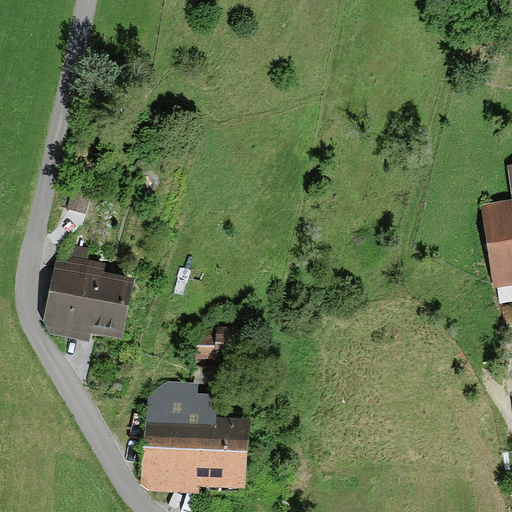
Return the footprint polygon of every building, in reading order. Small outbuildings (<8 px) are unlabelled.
[(511,201),(482,208),(497,284),(511,280),(511,160),(511,161),(511,167),(511,201)] [(69,192),(66,210),(81,213),(84,195),(69,192)] [(123,265),(57,258),(47,321),(113,329),(123,265)] [(190,340),(191,357),(250,352),(247,323),(213,326),(214,338),(190,340)] [(212,386),(147,385),(146,476),(242,477),(243,411),(212,410),(212,386)]
